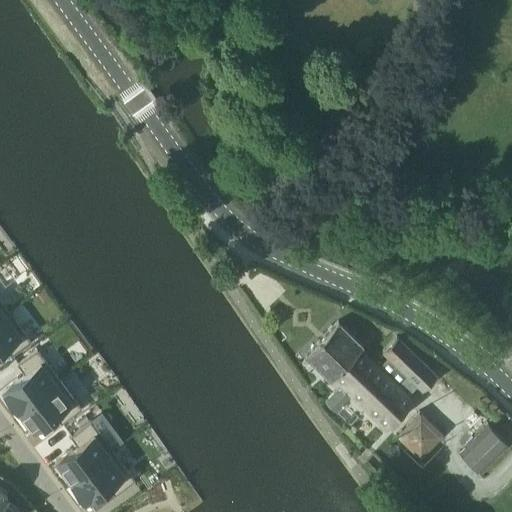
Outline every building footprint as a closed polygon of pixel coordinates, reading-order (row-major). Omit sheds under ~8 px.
[(0,316),(9,310),(0,297),(0,316)] [(9,310),(0,316),(0,348),(4,345),(11,355),(31,340),(9,310)] [(305,353),(338,386),(327,397),(343,413),(358,398),(386,425),(437,373),(397,334),(373,359),(360,346),(363,343),(339,319),(305,353)] [(25,372),(3,388),(4,390),(17,408),(18,408),(59,377),(37,348),(17,362),(25,372)] [(59,377),(18,408),(33,429),(54,412),(62,422),(82,407),(59,377)] [(397,433),(420,456),(443,432),(420,409),(397,433)] [(78,444),(56,460),(71,480),(113,449),(90,419),(71,434),(78,444)] [(459,450),(479,470),(507,442),(488,422),(475,434),(459,450)] [(113,449),(71,480),(72,481),(71,481),(85,499),(85,498),(86,500),(88,499),(108,484),(115,494),(135,479),(113,449)] [(0,511),(17,511),(19,510),(3,499),(7,492),(0,487),(0,511)]
